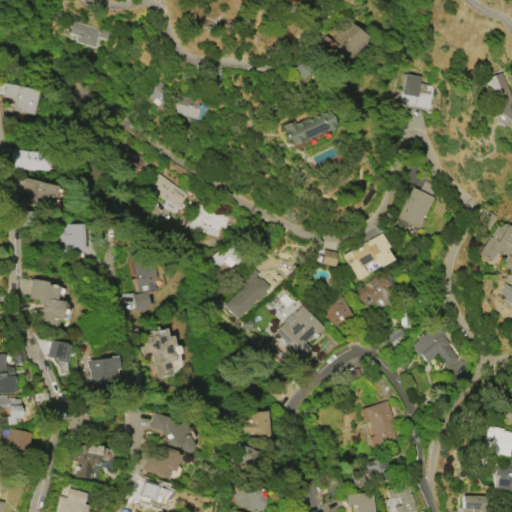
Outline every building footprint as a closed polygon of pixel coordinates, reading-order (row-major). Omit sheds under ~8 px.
[(72,21),(107,32),(105,40),(96,37),(92,48),(74,42),(76,35),(68,33),(72,21)] [(323,36),(328,41),(347,21),(364,37),(344,58),(333,48),(325,57),(313,46),(323,36)] [(421,82),(433,84),(428,109),(401,103),(407,73),(422,76),(421,82)] [(498,75),(511,107),(511,116),(498,122),(491,105),(492,104),(483,81),(498,75)] [(166,90),(150,80),(141,96),(157,105),(166,90)] [(1,97),(4,83),(37,90),(32,114),(12,110),(14,102),(13,101),(13,100),(1,97)] [(195,118),(168,112),(171,93),(190,97),(190,95),(198,97),(197,99),(199,99),(195,118)] [(333,126),(323,131),(322,128),(299,138),(299,140),(288,145),(280,125),(291,120),(292,122),(321,110),(323,116),(328,114),(333,126)] [(99,134),(110,129),(112,134),(117,132),(121,144),(106,150),(99,134)] [(134,176),(111,160),(123,143),(145,159),(134,176)] [(51,154),(48,171),(24,168),(26,151),(51,154)] [(155,171),(186,194),(172,214),(161,206),(164,201),(144,186),(155,171)] [(57,187),(50,209),(28,203),(30,195),(19,192),(24,177),(57,187)] [(408,195),(413,187),(432,198),(416,228),(397,217),(402,207),(400,206),(406,194),(408,195)] [(112,203),(131,192),(146,218),(126,229),(112,203)] [(216,237),(187,228),(196,201),(208,205),(206,210),(227,217),(223,228),(219,227),(216,237)] [(473,254),(495,219),(506,226),(507,225),(511,228),(511,259),(508,266),(500,261),(503,256),(496,251),(488,263),(473,254)] [(60,253),(60,224),(82,223),(82,253),(60,253)] [(353,280),(340,255),(349,250),(349,251),(363,244),(362,243),(379,233),(387,247),(384,248),(390,259),(377,266),(375,262),(370,265),(368,261),(359,266),(363,274),(353,280)] [(231,240),(242,253),(227,267),(223,262),(217,267),(209,258),(221,248),(222,249),(231,240)] [(269,264),(283,277),(290,270),(268,250),(256,263),(263,270),(269,264)] [(321,250),(334,253),(331,266),(318,263),(321,250)] [(148,308),(135,310),(131,295),(137,293),(129,260),(148,255),(156,290),(144,293),(148,308)] [(380,309),(374,302),(367,308),(354,293),(381,271),(400,296),(386,307),(385,305),(380,309)] [(268,287),(237,318),(224,305),(255,274),(268,287)] [(27,295),(30,279),(46,283),(46,285),(58,287),(55,301),(63,302),(59,321),(56,320),(54,329),(41,327),(42,324),(38,324),(39,320),(35,319),(37,309),(40,310),(41,305),(38,304),(38,300),(28,298),(29,295),(27,295)] [(511,306),(509,305),(510,304),(501,298),(503,296),(496,292),(501,283),(508,287),(509,286),(511,287),(511,306)] [(318,304),(338,294),(350,317),(335,324),(332,319),(327,321),(318,304)] [(300,306),(320,327),(313,334),(311,333),(302,342),(307,348),(298,356),(273,331),(282,321),(286,325),(294,318),(291,315),(300,306)] [(414,338),(436,320),(445,331),(441,334),(448,343),(446,345),(456,359),(445,368),(434,355),(424,363),(416,354),(415,355),(409,348),(411,347),(409,345),(415,340),(414,338)] [(169,362),(171,374),(158,377),(155,366),(152,367),(150,354),(142,356),(138,334),(166,328),(167,337),(172,336),(174,345),(172,345),(175,361),(169,362)] [(44,358),(65,362),(68,344),(47,340),(44,358)] [(23,363),(22,348),(7,349),(8,364),(23,363)] [(410,360),(401,369),(395,363),(404,354),(410,360)] [(115,356),(117,367),(113,369),(117,389),(94,392),(93,383),(89,383),(85,360),(115,356)] [(0,368),(7,367),(8,376),(10,376),(11,392),(5,392),(5,394),(0,394),(0,368)] [(15,399),(15,408),(17,408),(18,415),(15,415),(16,424),(0,425),(0,416),(3,416),(3,408),(0,408),(0,395),(1,395),(1,399),(2,399),(2,398),(11,398),(11,399),(15,399)] [(77,401),(78,433),(67,433),(67,423),(63,423),(63,401),(77,401)] [(358,410),(385,401),(391,418),(388,419),(395,439),(370,447),(366,437),(371,435),(367,421),(362,423),(358,410)] [(266,411),(268,436),(252,438),(252,432),(245,433),(244,420),(250,420),(250,413),(266,411)] [(166,446),(160,432),(147,427),(152,413),(166,418),(167,418),(172,427),(180,423),(185,424),(188,431),(186,434),(192,446),(190,451),(185,453),(180,452),(177,444),(171,447),(166,446)] [(509,433),(504,456),(494,454),(494,455),(481,452),(482,449),(481,449),(482,443),(479,443),(480,439),(479,439),(481,426),(499,429),(498,430),(509,433)] [(0,441),(3,428),(26,433),(22,451),(0,446),(0,441)] [(87,478),(74,476),(76,461),(67,460),(69,441),(98,446),(97,457),(95,456),(94,464),(89,463),(87,478)] [(251,449),(245,465),(230,460),(236,443),(251,449)] [(139,469),(146,452),(152,454),(155,446),(160,448),(161,446),(175,452),(174,453),(178,455),(171,472),(168,470),(165,479),(139,469)] [(511,490),(491,488),(492,478),(489,473),(480,472),(481,463),(489,464),(489,462),(511,464),(511,490)] [(240,478),(261,485),(258,495),(266,498),(262,511),(254,508),(252,511),(245,510),(246,508),(235,504),(236,499),(231,497),(234,490),(236,491),(240,478)] [(392,511),(391,507),(398,505),(396,497),(388,499),(385,490),(393,488),(393,486),(407,482),(414,510),(408,511),(392,511)] [(68,488),(84,493),(80,504),(85,505),(83,511),(57,511),(60,503),(57,502),(58,496),(65,498),(68,488)] [(355,511),(355,505),(345,506),(343,494),(371,491),(373,511),(355,511)] [(459,511),(460,495),(483,496),(483,511),(459,511)]
